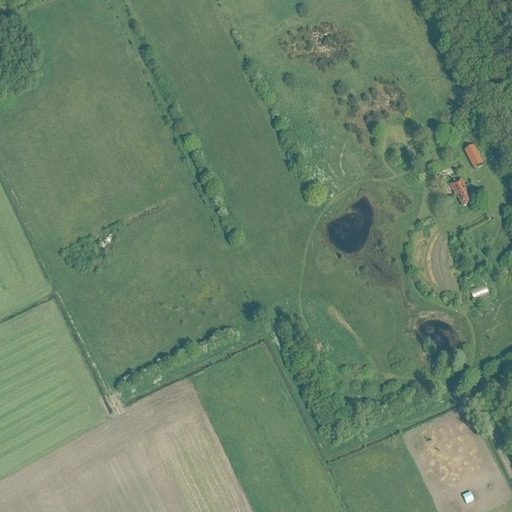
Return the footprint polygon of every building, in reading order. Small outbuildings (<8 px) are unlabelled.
[(473,170),(483,165),(474,147),(464,152),(473,170)] [(467,186),(465,187),(462,181),(450,186),(455,197),(457,197),(463,209),(471,204),(468,197),(470,197),(467,191),(469,190),(467,186)] [(483,285),(469,291),(474,303),(488,297),(483,285)] [(495,313),(499,318),(505,313),(501,308),(495,313)] [(497,327),(493,331),(499,338),(506,331),(501,326),(508,319),(504,315),(494,325),(497,327)]
